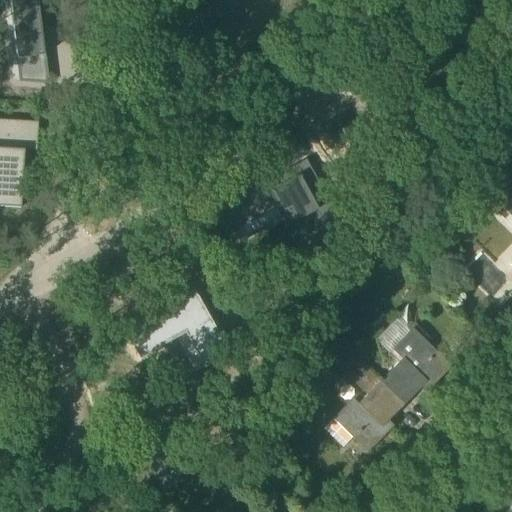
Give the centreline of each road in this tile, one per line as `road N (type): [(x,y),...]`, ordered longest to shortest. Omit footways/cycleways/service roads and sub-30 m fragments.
road 1 (residential): [(47,285),(258,136),(338,41),(354,0)]
road 2 (residential): [(126,0),(47,285)]
road 3 (residential): [(35,511),(47,487),(56,349),(34,293)]
